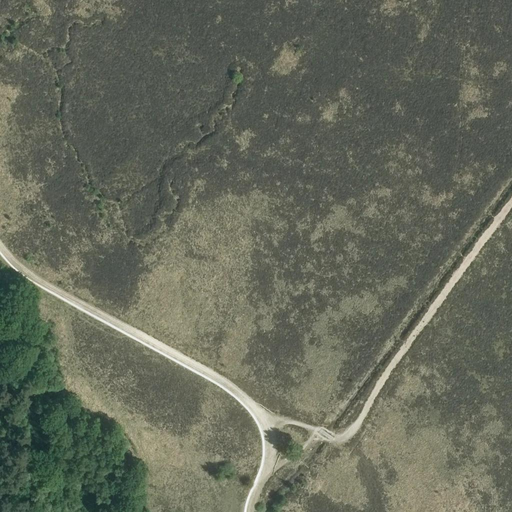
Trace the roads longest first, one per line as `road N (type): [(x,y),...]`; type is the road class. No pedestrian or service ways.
road 1 (track): [(0,246),(33,276),(239,396),(263,422),(267,467)]
road 2 (track): [(316,430),(340,440),(354,429),(511,202)]
